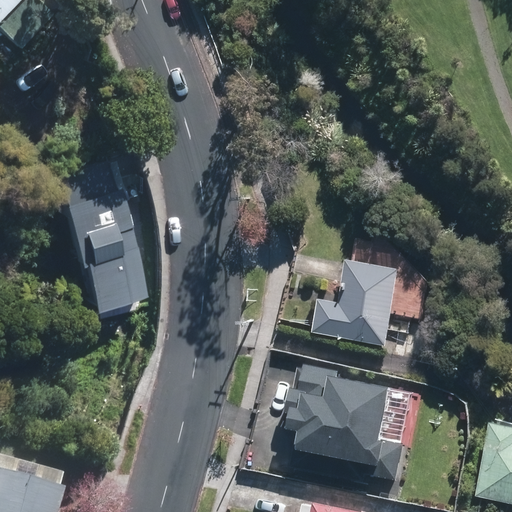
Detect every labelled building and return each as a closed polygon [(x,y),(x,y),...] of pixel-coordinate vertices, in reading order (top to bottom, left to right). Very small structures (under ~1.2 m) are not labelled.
[(97,155),(35,171),(73,314),(135,298),(132,287),(138,286),(117,207),(114,208),(108,187),(106,187),(97,155)] [(386,348),(400,271),(347,261),(339,303),(319,300),(312,334),(386,348)] [(382,440),(392,389),(337,379),(339,372),(302,365),(297,388),(291,387),(287,412),(292,413),(290,429),(299,430),(292,468),(365,482),(366,474),(397,480),(404,444),(382,440)] [(511,427),(491,424),(477,498),(511,504),(511,427)] [(0,511),(50,511),(57,487),(52,486),(56,473),(0,459),(0,511)] [(301,511),(357,511),(304,501),(301,511)]
